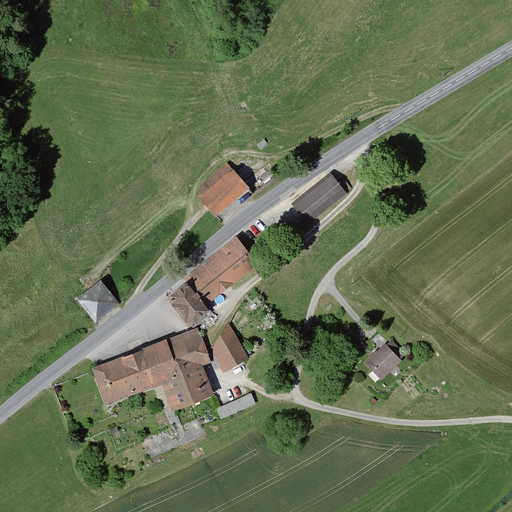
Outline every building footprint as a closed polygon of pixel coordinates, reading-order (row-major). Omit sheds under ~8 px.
[(228,169),(198,198),(217,218),(247,190),(228,169)] [(328,174),(289,202),(303,222),(350,189),(344,180),(336,185),(328,174)] [(234,235),(161,296),(184,323),(256,262),(234,235)] [(98,280),(74,300),(92,323),(117,304),(98,280)] [(192,326),(89,367),(104,403),(158,381),(169,407),(210,390),(200,365),(207,362),(192,326)] [(246,358),(227,326),(209,346),(224,371),(246,358)] [(403,355),(389,340),(385,344),(383,342),(363,362),(380,380),(400,361),(398,359),(403,355)] [(217,407),(221,417),(258,402),(252,390),(217,407)]
